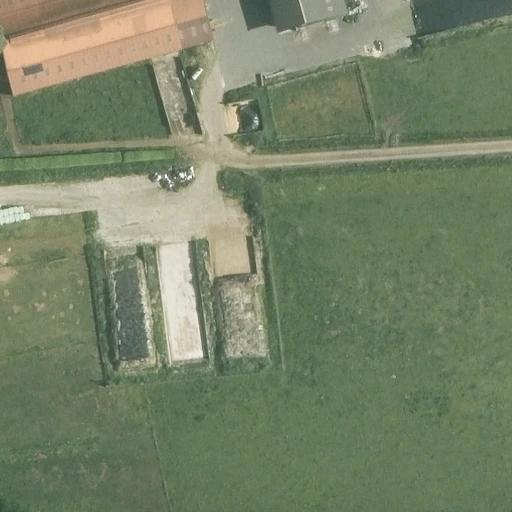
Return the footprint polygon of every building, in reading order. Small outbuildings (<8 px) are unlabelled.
[(199,0),(0,0),(0,56),(12,99),(212,43),(199,0)] [(342,0),(265,0),(277,40),(348,19),(342,0)] [(427,22),(432,38),(446,33),(441,17),(427,22)] [(159,98),(169,97),(171,111),(182,109),(177,68),(156,71),(159,98)] [(210,275),(248,273),(246,247),(208,249),(210,275)] [(193,310),(193,289),(160,288),(159,309),(193,310)]
